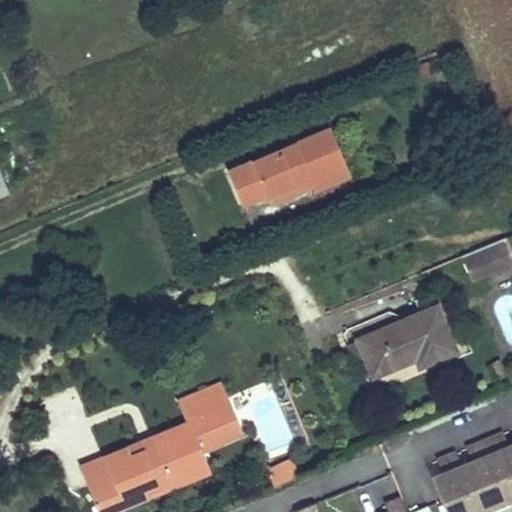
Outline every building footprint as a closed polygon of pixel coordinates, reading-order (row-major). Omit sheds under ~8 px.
[(349,22),(280,51),(291,74),(358,44),(349,22)] [(330,127),(227,170),(239,195),(262,185),(266,194),(294,182),(292,178),(307,172),(310,180),(314,188),(350,174),(330,127)] [(307,172),(292,178),(294,182),(296,186),(310,180),(307,172)] [(460,252),(471,277),(511,260),(511,248),(506,233),(460,252)] [(441,305),(369,334),(383,370),(417,356),(421,364),(458,349),(441,305)] [(369,334),(357,339),(371,375),(383,370),(369,334)] [(87,470),(104,511),(107,511),(153,494),(150,486),(164,480),(160,471),(170,467),(177,484),(200,475),(193,459),(208,453),(206,448),(200,433),(239,417),(225,383),(211,389),(213,393),(206,396),(204,392),(186,399),(194,419),(155,434),(162,451),(153,455),(150,447),(135,452),(131,444),(106,454),(109,461),(87,470)] [(510,406),(450,431),(482,511),(511,511),(511,412),(511,411),(510,406)] [(239,417),(200,433),(206,448),(245,432),(239,417)] [(155,434),(131,444),(135,452),(150,447),(153,455),(162,451),(155,434)] [(208,453),(193,459),(200,475),(214,469),(208,453)] [(106,454),(84,462),(87,470),(109,461),(106,454)] [(274,468),(280,483),(301,474),(295,460),(274,468)] [(150,486),(153,494),(177,484),(170,467),(160,471),(164,480),(150,486)] [(294,511),(408,511),(404,500),(368,511),(320,511),(316,501),(293,509),(294,511)]
